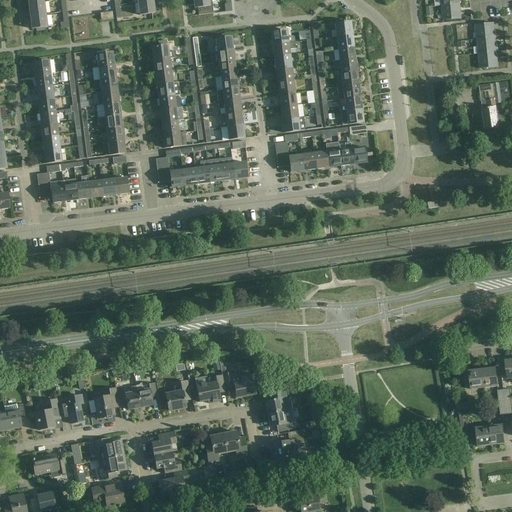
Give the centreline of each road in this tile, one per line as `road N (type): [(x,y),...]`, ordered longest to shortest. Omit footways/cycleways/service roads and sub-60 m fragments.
road 1 (residential): [(395,174),(378,185),(0,235)]
road 2 (tertiary): [(341,306),(302,304),(147,332)]
road 3 (tertiary): [(147,332),(343,325)]
road 4 (residential): [(395,174),(402,152),(388,30),(355,0)]
road 5 (residential): [(369,511),(343,325)]
road 6 (tertiary): [(343,325),(511,284)]
road 7 (tertiary): [(511,278),(341,306)]
road 8 (residential): [(0,482),(11,478),(11,456),(20,447),(135,430)]
road 9 (residential): [(255,451),(246,413),(238,411),(135,430)]
road 10 (tertiary): [(0,354),(147,332)]
